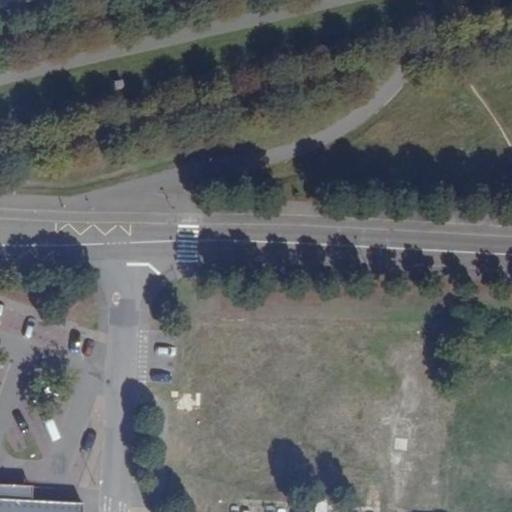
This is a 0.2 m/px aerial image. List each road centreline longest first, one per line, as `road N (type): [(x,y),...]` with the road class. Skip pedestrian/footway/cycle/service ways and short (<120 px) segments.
road 1 (tertiary): [(119,242),(511,255)]
road 2 (unknown): [(0,474),(27,482),(55,474),(89,371)]
road 3 (residential): [(119,382),(119,242)]
road 4 (residential): [(122,511),(119,382)]
road 5 (residential): [(119,382),(0,340)]
